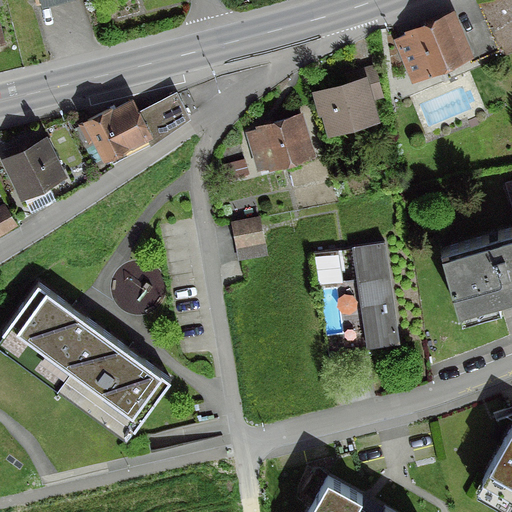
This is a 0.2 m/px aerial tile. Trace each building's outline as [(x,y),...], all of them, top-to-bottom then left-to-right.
[(396,38),(394,39),(408,72),(422,66),(424,71),(465,53),(469,62),(497,49),(484,19),(457,31),(451,19),(445,16),(396,38)] [(322,110),(324,110),(330,132),(353,126),(352,125),(351,125),(350,121),(371,116),(366,97),(378,93),(371,68),(372,68),(371,67),(356,71),(357,72),(358,72),(360,80),(317,93),(322,110)] [(87,140),(94,137),(107,163),(150,141),(186,117),(174,93),(135,113),(130,101),(109,112),(107,110),(86,121),(89,127),(82,131),(87,140)] [(270,165),(309,153),(296,115),(258,127),(258,128),(247,132),(257,168),(269,164),(270,165)] [(45,181),(59,174),(42,140),(31,145),(27,139),(13,146),(16,153),(4,159),(29,209),(53,197),(45,181)] [(511,227),(439,248),(457,309),(511,293),(511,180),(503,183),(511,214),(511,227)] [(2,206),(0,207),(0,230),(13,223),(2,206)] [(257,217),(230,222),(237,258),(264,253),(257,217)] [(336,248),(311,252),(324,336),(363,330),(365,345),(396,340),(382,241),(351,246),(355,277),(341,279),(336,248)] [(111,333),(44,286),(5,343),(71,389),(111,333)] [(177,380),(111,333),(71,389),(138,436),(177,380)] [(511,422),(480,479),(511,496),(511,422)] [(350,511),(360,495),(326,476),(305,511),(389,511),(382,508),(380,511),(350,511)]
